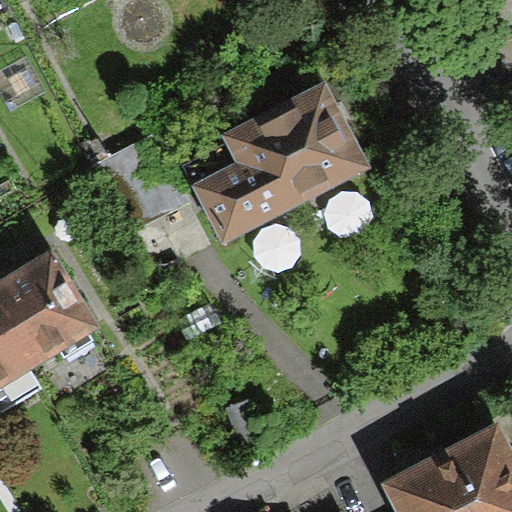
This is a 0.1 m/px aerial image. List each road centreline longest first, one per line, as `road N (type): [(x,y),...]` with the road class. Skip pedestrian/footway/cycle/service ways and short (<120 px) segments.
road 1 (residential): [(197,511),(511,329)]
road 2 (residential): [(511,216),(401,0)]
